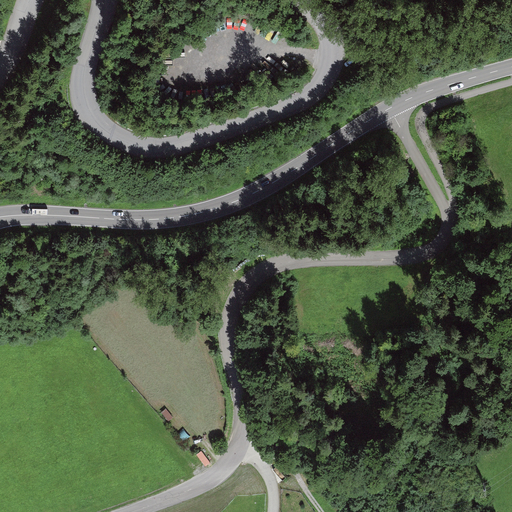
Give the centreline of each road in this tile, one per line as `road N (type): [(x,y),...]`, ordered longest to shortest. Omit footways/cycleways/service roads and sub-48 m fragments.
road 1 (tertiary): [(511,66),(414,96),(278,182),(191,216),(0,218)]
road 2 (track): [(88,333),(207,481)]
